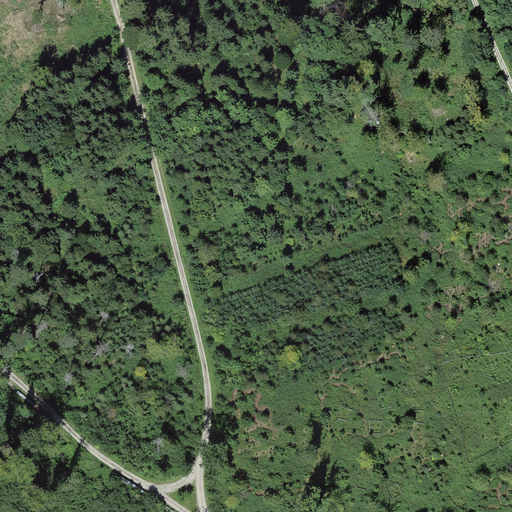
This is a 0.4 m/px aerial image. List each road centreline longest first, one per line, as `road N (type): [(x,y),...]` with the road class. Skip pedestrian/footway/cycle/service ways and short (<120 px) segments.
road 1 (track): [(108,0),(207,374),(202,464),(180,483),(144,488)]
road 2 (track): [(0,370),(178,511)]
